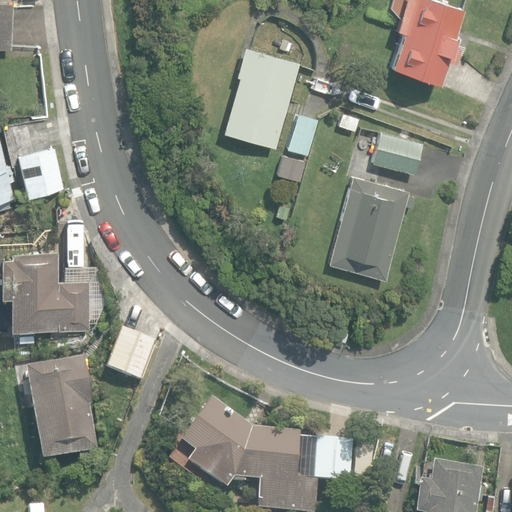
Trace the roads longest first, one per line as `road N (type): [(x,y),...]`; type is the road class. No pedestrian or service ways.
road 1 (residential): [(447,394),(276,360),(228,339),(181,304),(157,279),(102,177),(67,0)]
road 2 (residential): [(447,394),(457,291),(511,112)]
